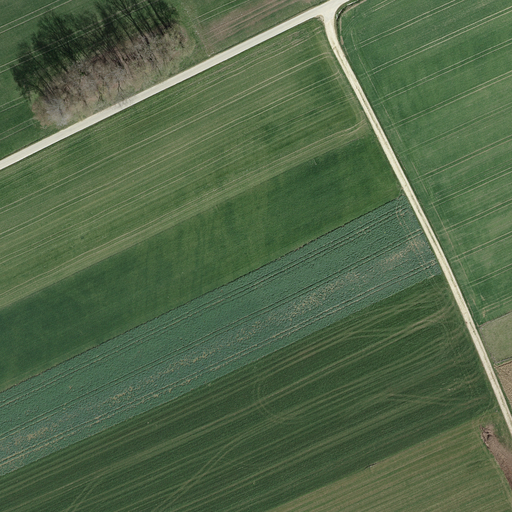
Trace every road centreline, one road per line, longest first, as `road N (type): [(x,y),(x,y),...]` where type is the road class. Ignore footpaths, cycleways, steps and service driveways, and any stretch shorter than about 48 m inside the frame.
road 1 (track): [(511,433),(327,7)]
road 2 (track): [(0,164),(342,0)]
